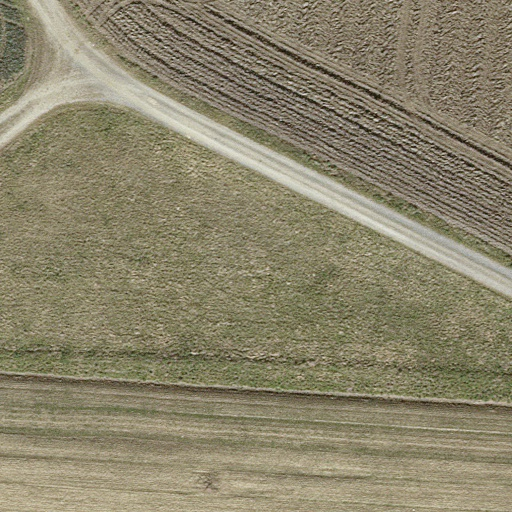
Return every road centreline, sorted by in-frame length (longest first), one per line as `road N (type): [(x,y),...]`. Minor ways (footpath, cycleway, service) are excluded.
road 1 (track): [(511,284),(134,90),(78,43),(46,0)]
road 2 (track): [(96,61),(0,133)]
